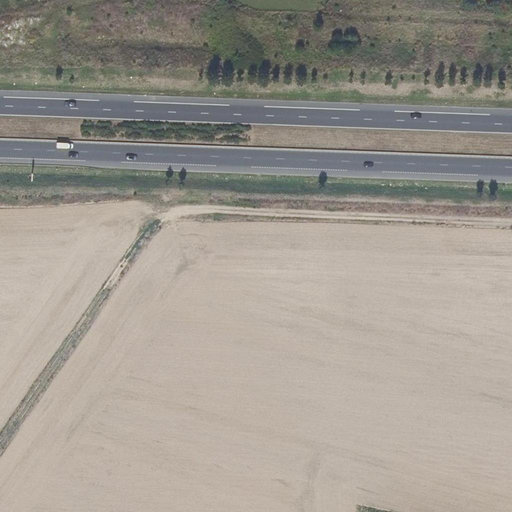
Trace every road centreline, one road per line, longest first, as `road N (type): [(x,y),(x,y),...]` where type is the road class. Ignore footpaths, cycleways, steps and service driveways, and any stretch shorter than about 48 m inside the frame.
road 1 (track): [(511,224),(165,209),(0,442)]
road 2 (trunk): [(0,149),(511,167)]
road 3 (trunk): [(511,124),(0,106)]
